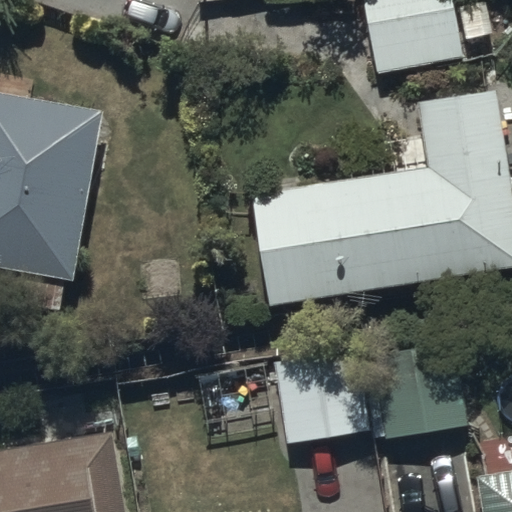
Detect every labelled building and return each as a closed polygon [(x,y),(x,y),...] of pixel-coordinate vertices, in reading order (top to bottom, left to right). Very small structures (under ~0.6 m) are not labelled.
[(465,63),(452,0),(362,0),(380,81),(465,63)] [(432,181),(256,206),(272,319),(511,284),(511,159),(503,97),(422,109),(432,181)] [(0,277),(77,291),(107,121),(0,100),(0,277)] [(473,429),(459,346),(375,360),(389,443),(473,429)] [(360,352),(274,365),(287,451),(373,438),(360,352)] [(130,511),(120,438),(0,455),(0,511),(130,511)] [(511,511),(511,480),(481,485),(485,511),(511,511)]
